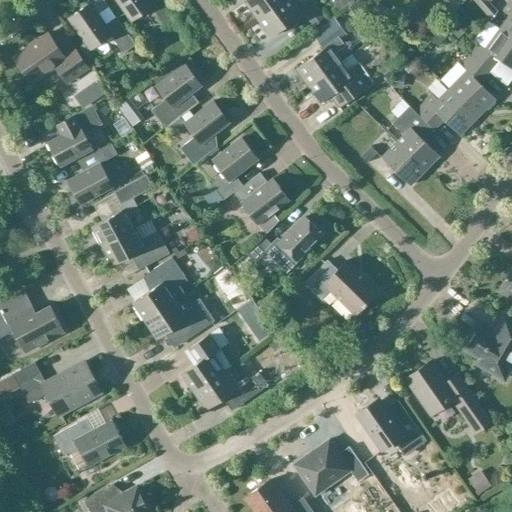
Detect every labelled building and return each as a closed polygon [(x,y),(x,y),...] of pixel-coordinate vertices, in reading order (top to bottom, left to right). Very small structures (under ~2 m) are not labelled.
[(151,6),(165,25),(175,18),(161,0),(117,0),(131,20),(151,6)] [(246,0),(259,18),(283,0),(246,0)] [(289,0),(283,0),(259,18),(272,36),(301,15),(289,0)] [(444,0),(455,11),(466,0),(444,0)] [(475,0),(492,19),(498,12),(488,1),(489,0),(475,0)] [(501,29),(511,36),(511,0),(504,11),(510,16),(501,29)] [(325,18),(313,2),(302,10),(314,26),(325,18)] [(89,4),(69,18),(85,41),(90,48),(102,39),(110,34),(117,44),(123,53),(136,44),(117,18),(105,27),(89,4)] [(460,16),(448,28),(458,38),(470,26),(460,16)] [(232,29),(241,43),(256,34),(247,20),(232,29)] [(337,21),(315,37),(324,49),(329,46),(345,33),(337,21)] [(471,56),(490,72),(500,60),(511,68),(511,36),(501,29),(486,49),(480,44),(471,56)] [(47,33),(13,57),(31,83),(55,66),(66,83),(87,69),(79,57),(73,49),(63,56),(47,33)] [(296,70),(309,87),(341,63),(329,46),(324,49),(296,70)] [(408,46),(403,52),(411,58),(416,52),(408,46)] [(380,68),(388,78),(407,65),(399,54),(392,59),(380,68)] [(468,71),(450,90),(478,118),(497,99),(481,83),(490,72),(471,56),(462,66),(468,71)] [(181,101),(200,86),(184,65),(182,67),(177,61),(152,80),(166,99),(151,111),(165,128),(180,117),(186,111),(187,111),(188,110),(181,101)] [(341,63),(309,87),(321,103),(342,88),(351,101),(375,83),(360,63),(348,72),(341,63)] [(395,75),(394,88),(401,88),(402,75),(395,75)] [(91,103),(107,93),(99,80),(83,90),(91,103)] [(478,118),(450,90),(438,101),(433,96),(417,112),(435,130),(445,121),(460,136),(478,118)] [(127,100),(117,108),(124,118),(135,110),(127,100)] [(192,118),(185,123),(195,137),(180,149),(193,165),(218,146),(211,137),(229,123),(213,102),(192,118)] [(91,149),(83,134),(102,125),(92,106),(63,121),(69,131),(47,143),(59,166),(91,149)] [(297,116),(302,123),(318,114),(314,107),(297,116)] [(397,143),(426,172),(440,157),(421,137),(431,128),(411,108),(401,118),(400,117),(393,124),(405,136),(397,143)] [(186,111),(180,117),(185,123),(192,118),(187,111),(186,111)] [(109,136),(122,128),(113,113),(100,121),(109,136)] [(244,185),(236,176),(257,160),(241,139),(214,160),(223,172),(210,182),(224,199),(244,185)] [(112,143),(93,153),(99,164),(117,154),(112,143)] [(426,172),(397,143),(383,158),(411,186),(426,172)] [(362,158),(368,164),(378,154),(372,148),(362,158)] [(138,158),(143,168),(152,163),(146,154),(138,158)] [(84,172),(68,181),(80,204),(111,188),(99,164),(84,172)] [(272,213),(289,201),(273,180),(267,184),(260,174),(234,194),(257,225),(257,224),(265,234),(278,220),(272,213)] [(93,227),(103,247),(134,230),(128,219),(140,212),(133,198),(152,188),(145,176),(114,192),(120,205),(121,204),(124,210),(93,227)] [(272,246),(266,252),(286,272),(296,261),(322,235),(305,218),(281,243),(278,240),(272,246)] [(134,230),(103,247),(113,266),(138,253),(145,267),(169,254),(157,231),(140,240),(134,230)] [(194,230),(190,233),(188,239),(191,243),(199,238),(194,230)] [(247,256),(255,264),(266,252),(272,246),(264,238),(247,256)] [(172,257),(163,262),(148,273),(157,287),(133,304),(145,322),(185,295),(179,286),(188,280),(172,257)] [(217,258),(207,265),(214,275),(224,268),(217,258)] [(249,260),(239,270),(248,279),(258,270),(249,260)] [(331,293),(355,317),(379,293),(347,262),(337,272),(327,262),(305,285),(323,302),(331,293)] [(511,271),(500,292),(511,299),(511,271)] [(224,273),(214,280),(226,297),(236,290),(224,273)] [(0,337),(13,331),(25,354),(64,333),(49,307),(35,315),(22,291),(0,303),(0,337)] [(175,328),(184,341),(214,320),(199,299),(191,304),(185,295),(175,302),(145,322),(158,340),(175,328)] [(274,333),(252,301),(238,311),(260,343),(274,333)] [(479,365),(505,381),(511,369),(511,324),(505,321),(494,339),(476,329),(464,349),(483,360),(479,365)] [(182,375),(195,393),(231,368),(220,351),(229,344),(219,330),(189,351),(198,364),(182,375)] [(269,344),(275,352),(286,343),(280,335),(269,344)] [(33,363),(14,373),(29,403),(49,392),(61,415),(101,393),(84,360),(43,382),(33,363)] [(457,373),(445,382),(432,363),(406,381),(429,414),(454,396),(456,400),(479,432),(492,423),(457,373)] [(157,374),(166,391),(177,385),(169,368),(157,374)] [(231,368),(195,393),(207,411),(230,396),(238,408),(268,387),(259,375),(244,386),(231,368)] [(9,379),(0,384),(0,386),(3,392),(13,387),(9,379)] [(395,444),(405,458),(427,443),(398,402),(386,411),(381,404),(359,419),(382,453),(395,444)] [(77,425),(53,438),(64,459),(71,455),(80,450),(88,466),(89,469),(125,449),(110,422),(83,436),(77,425)] [(358,484),(369,477),(350,449),(339,456),(329,442),(294,467),(316,498),(351,473),(358,484)] [(367,465),(374,475),(386,467),(379,457),(367,465)] [(480,495),(491,487),(481,472),(469,480),(480,495)] [(58,480),(40,491),(46,500),(64,489),(58,480)] [(310,511),(303,500),(290,509),(271,482),(245,500),(252,511),(310,511)] [(149,511),(137,489),(114,501),(108,490),(84,502),(89,511),(149,511)]
